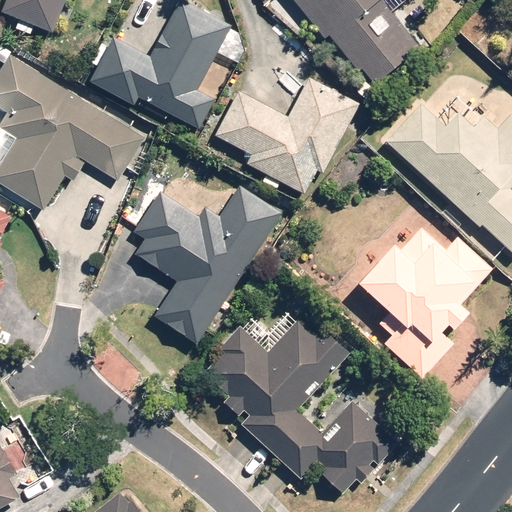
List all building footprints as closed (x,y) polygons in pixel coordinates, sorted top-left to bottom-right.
[(0,0),(0,17),(52,35),(63,0),(0,0)] [(405,0),(286,0),(319,43),(324,39),(352,75),(357,71),(368,85),(414,50),(387,14),(405,0)] [(135,102),(196,134),(212,102),(195,92),(227,29),(175,2),(146,59),(108,39),(84,86),(131,111),(135,102)] [(0,190),(42,215),(63,180),(70,184),(83,163),(115,182),(141,139),(9,61),(0,75),(0,107),(5,111),(0,119),(0,131),(14,140),(0,163),(0,190)] [(286,118),(237,91),(205,150),(299,201),(314,174),(318,176),(358,104),(308,78),(286,118)] [(411,99),(376,140),(511,257),(511,195),(507,191),(511,185),(511,110),(496,129),(462,99),(440,125),(411,99)] [(274,220),(231,193),(216,217),(200,207),(194,217),(156,193),(130,234),(140,240),(130,257),(172,283),(149,319),(194,347),(274,220)] [(0,289),(2,285),(0,284),(0,232),(9,215),(0,210),(0,289)] [(440,248),(419,230),(396,256),(386,247),(351,287),(363,298),(350,313),(422,378),(445,353),(431,340),(439,331),(442,334),(457,316),(449,309),(470,285),(435,254),(440,248)] [(217,358),(198,374),(214,392),(221,386),(226,392),(216,401),(228,415),(237,407),(245,416),(236,424),(287,483),(311,462),(318,471),(314,474),(334,497),(353,481),(356,484),(397,449),(353,398),(313,433),(290,407),(343,360),(317,330),(311,336),(297,320),(259,353),(237,328),(211,351),(217,358)] [(0,458),(0,506),(21,493),(0,458)] [(136,511),(130,503),(126,506),(118,495),(93,511),(136,511)]
